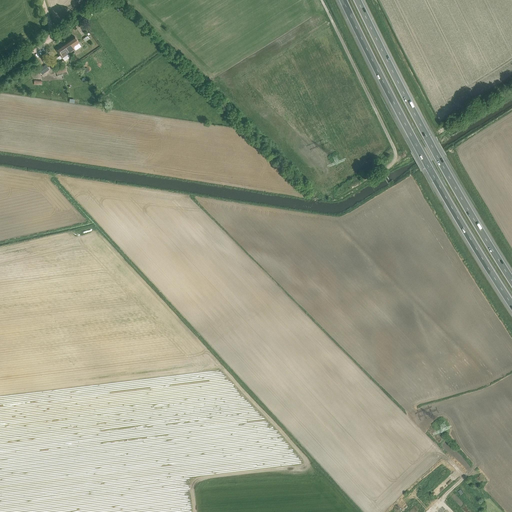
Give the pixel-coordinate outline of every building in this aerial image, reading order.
[(75,36),(64,44),(69,53),(75,49),(73,47),(79,42),(75,36)] [(60,55),(57,58),(58,60),(69,53),(64,44),(56,49),(60,55)] [(53,63),(46,52),(40,56),(43,60),(46,59),(50,65),(53,63)] [(40,69),(43,74),(50,69),(46,64),(40,69)] [(55,67),(57,74),(67,71),(65,64),(55,67)]
